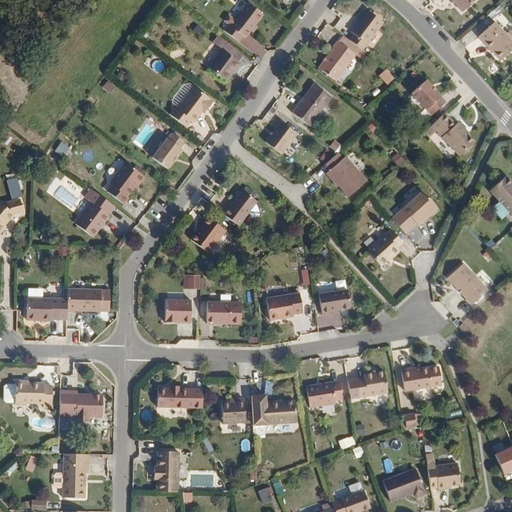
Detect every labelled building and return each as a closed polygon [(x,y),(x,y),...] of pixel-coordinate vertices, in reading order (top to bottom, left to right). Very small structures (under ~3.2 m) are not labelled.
[(476,2),(474,0),(447,0),(461,15),(476,2)] [(241,41),(259,17),(244,6),(226,29),(223,27),(219,33),(234,45),(239,39),(241,41)] [(358,54),(380,26),(364,13),(347,35),(351,38),(346,44),(358,54)] [(511,51),(511,45),(493,24),(477,39),(499,63),(511,51)] [(332,85),(352,58),(333,44),(328,50),(330,51),(314,71),(332,85)] [(230,72),(235,65),(217,52),(204,70),(220,82),(228,71),(230,72)] [(428,119),(442,106),(422,84),(408,97),(428,119)] [(307,130),(322,110),(321,110),(328,99),(313,87),(300,104),(298,103),(288,116),(307,130)] [(202,112),(208,104),(189,89),(171,112),(169,111),(164,117),(180,130),(185,123),(188,125),(196,115),(199,111),(202,112)] [(461,133),(454,126),(451,129),(440,117),(421,134),(426,140),(432,135),(455,160),(470,146),(463,139),(459,134),(461,133)] [(277,157),(293,136),(278,124),(261,144),(277,157)] [(162,171),(177,151),(176,150),(180,144),(168,134),(164,141),(162,139),(147,159),(162,171)] [(363,185),(342,160),(340,163),(334,156),(332,158),(320,169),(325,175),(322,177),(330,187),(332,186),(335,190),(345,201),(363,185)] [(130,186),(133,181),(135,183),(140,176),(121,162),(105,183),(107,185),(103,191),(119,203),(124,197),(122,196),(130,186)] [(8,179),(11,198),(22,196),(18,177),(8,179)] [(511,192),(508,188),(509,187),(502,179),(485,195),(511,224),(511,192)] [(87,236),(104,214),(103,213),(109,205),(91,191),(85,200),(87,201),(70,223),(87,236)] [(235,228),(254,204),(240,192),(230,204),(225,210),(222,208),(217,214),(235,228)] [(435,212),(419,194),(399,211),(415,230),(422,224),(420,222),(424,218),(426,220),(435,212)] [(2,224),(12,212),(22,210),(18,197),(5,201),(2,204),(0,202),(0,229),(4,225),(2,224)] [(222,232),(205,219),(195,230),(191,236),(190,235),(186,240),(204,255),(222,232)] [(394,251),(400,245),(387,231),(363,254),(377,269),(395,253),(394,251)] [(483,289),(458,262),(442,277),(461,298),(460,299),(466,305),(483,289)] [(200,288),(200,274),(184,274),(184,287),(200,288)] [(336,283),(319,285),(319,292),(337,289),(336,283)] [(99,313),(100,291),(66,290),(65,313),(74,313),(74,312),(99,313)] [(344,309),(341,291),(312,294),(315,316),(324,314),(324,312),(331,311),(344,309)] [(296,312),(294,292),(284,293),(286,313),(296,312)] [(284,293),(283,293),(259,296),(262,318),(286,315),(286,313),(284,293)] [(58,320),(58,299),(26,298),(25,321),(49,322),(49,320),(58,320)] [(185,321),(186,298),(160,298),(160,321),(172,321),(172,319),(178,319),(178,321),(185,321)] [(235,321),(235,299),(201,299),(201,321),(210,321),(210,319),(215,319),(215,321),(235,321)] [(465,328),(459,320),(454,324),(461,331),(465,328)] [(437,384),(434,365),(412,369),(405,370),(404,367),(396,368),(399,390),(437,384)] [(383,392),(379,370),(373,371),(367,371),(359,373),(359,376),(352,377),(355,396),(383,392)] [(14,380),(14,384),(14,402),(17,404),(23,405),(25,403),(42,403),(42,407),(51,407),(51,386),(43,385),(43,383),(28,383),(23,382),(23,381),(14,380)] [(331,402),(331,399),(338,398),(335,380),(302,385),(305,406),(331,402)] [(14,402),(14,384),(5,384),(3,386),(3,399),(5,402),(14,402)] [(185,409),(186,390),(178,389),(178,386),(167,386),(167,389),(155,388),(154,407),(185,409)] [(101,417),(102,395),(90,394),(90,397),(85,397),(85,394),(76,394),(76,391),(59,391),(58,415),(75,416),(75,421),(87,421),(87,416),(101,417)] [(293,421),(292,399),(280,400),(280,402),(275,403),(275,400),(262,400),(262,393),(248,394),(249,423),(293,421)] [(245,423),(244,400),(235,400),(235,402),(221,403),(221,424),(245,423)] [(409,413),(408,413),(399,414),(401,427),(410,425),(409,413)] [(511,447),(497,455),(506,474),(511,471),(511,447)] [(172,494),(173,453),(153,452),(152,468),(152,473),(149,473),(148,481),(152,481),(151,493),(172,494)] [(81,498),(82,482),(80,482),(81,473),(85,473),(86,454),(61,453),(59,497),(81,498)] [(461,484),(458,463),(435,466),(435,463),(427,464),(431,489),(438,488),(438,489),(447,488),(447,486),(461,484)] [(423,492),(415,469),(382,481),(390,502),(413,494),(414,497),(416,498),(423,495),(423,494),(423,492)] [(371,507),(365,490),(333,502),(335,506),(337,511),(358,511),(371,507)]
